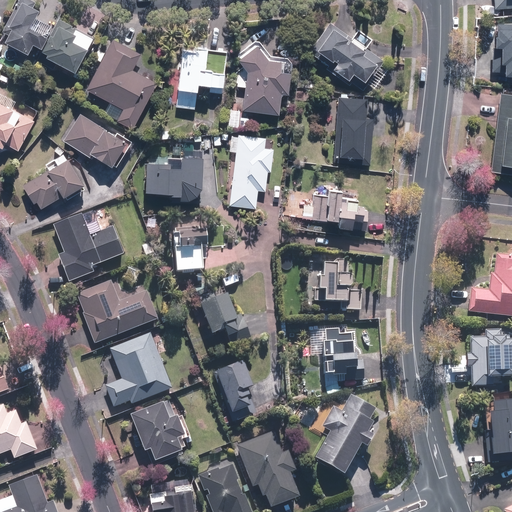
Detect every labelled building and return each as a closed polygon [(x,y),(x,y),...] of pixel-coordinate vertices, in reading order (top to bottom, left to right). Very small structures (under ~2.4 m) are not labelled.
[(40,41),(48,45),(58,25),(39,16),(43,8),(28,0),(20,0),(5,31),(13,35),(10,41),(34,53),(40,41)] [(511,0),(495,0),(496,10),(511,8),(511,0)] [(61,19),(58,25),(48,45),(46,49),(51,51),(49,55),(80,71),(97,37),(61,19)] [(368,79),(383,58),(368,47),(376,37),(362,26),(354,37),(332,21),(311,50),(320,57),(326,48),(341,59),(337,65),(353,77),(357,71),(368,79)] [(96,58),(102,62),(89,88),(113,100),(105,114),(135,129),(160,81),(134,67),(143,50),(116,36),(108,52),(101,48),(96,58)] [(510,73),(511,72),(511,37),(508,37),(507,59),(490,58),(489,82),(510,82),(510,73)] [(294,70),(285,69),(287,55),(273,54),(262,39),(257,39),(240,52),(241,56),(251,67),(248,108),(259,108),(259,110),(282,112),(283,90),(292,91),(294,70)] [(184,46),(180,105),(197,107),(199,87),(203,87),(204,81),(227,82),(229,49),(184,46)] [(0,91),(0,143),(7,147),(9,144),(22,150),(41,111),(30,106),(27,113),(17,107),(19,102),(0,91)] [(373,162),(375,116),(367,116),(368,97),(339,95),(336,160),(373,162)] [(511,98),(499,97),(489,175),(511,177),(511,98)] [(119,165),(135,139),(119,130),(118,132),(82,110),(64,139),(92,155),(94,151),(119,165)] [(239,152),(231,205),(257,209),(259,189),(266,190),(269,169),(273,169),(276,148),(265,147),(267,137),(233,132),(231,151),(239,152)] [(205,186),(206,186),(207,152),(186,151),(186,162),(175,161),(175,157),(152,156),(151,189),(185,190),(184,197),(191,197),(192,197),(193,197),(194,197),(194,196),(195,196),(196,196),(197,196),(197,195),(198,195),(199,194),(200,194),(200,193),(201,193),(201,192),(202,192),(202,191),(203,191),(203,190),(204,190),(204,189),(204,188),(205,188),(205,187),(205,186)] [(39,200),(43,206),(66,193),(67,195),(90,182),(74,154),(25,183),(36,202),(39,200)] [(328,216),(341,217),(340,226),(356,227),(357,216),(368,217),(369,204),(361,204),(362,195),(345,193),(345,187),(332,186),(331,194),(314,193),(313,208),(300,207),(299,219),(328,221),(328,216)] [(61,254),(71,280),(98,271),(95,264),(126,253),(115,224),(93,233),(85,212),(56,223),(67,252),(61,254)] [(178,230),(181,268),(209,266),(207,244),(213,243),(211,227),(178,230)] [(467,289),(464,313),(511,319),(511,257),(490,255),(485,291),(467,289)] [(343,307),(363,308),(364,289),(353,288),(354,284),(357,284),(358,270),(351,270),(351,261),(326,259),(325,287),(317,286),(316,299),(343,301),(343,307)] [(223,277),(226,286),(242,280),(239,272),(223,277)] [(77,293),(96,342),(161,317),(150,289),(122,300),(114,279),(77,293)] [(232,291),(205,301),(217,331),(230,325),(237,343),(253,336),(244,312),(241,313),(232,291)] [(342,326),(328,327),(330,373),(345,372),(346,379),(366,378),(366,364),(363,364),(362,350),(359,350),(359,338),(355,338),(355,331),(343,331),(342,326)] [(134,403),(175,386),(153,331),(112,348),(124,377),(107,384),(116,405),(133,398),(134,403)] [(488,381),(507,380),(505,337),(498,338),(497,331),(481,331),(481,338),(466,339),(466,355),(463,355),(464,368),(467,368),(468,389),(488,388),(488,381)] [(247,359),(215,371),(235,421),(259,412),(248,386),(257,382),(247,359)] [(0,391),(12,387),(3,364),(0,365),(0,391)] [(319,455),(348,471),(365,441),(371,444),(377,432),(372,429),(377,419),(373,417),(379,406),(353,392),(344,408),(336,404),(324,425),(333,429),(319,455)] [(170,397),(134,412),(155,464),(196,448),(181,412),(177,414),(170,397)] [(0,453),(14,448),(17,456),(40,448),(29,420),(24,422),(19,408),(10,412),(5,401),(0,403),(0,453)] [(486,457),(511,455),(511,431),(510,402),(487,404),(487,414),(483,414),(486,457)] [(276,428),(237,444),(254,485),(261,483),(265,492),(263,493),(268,507),(302,494),(293,470),(299,468),(291,448),(285,451),(276,428)] [(233,460),(200,474),(216,511),(213,511),(255,511),(256,511),(233,460)] [(0,511),(62,511),(57,498),(51,500),(40,473),(11,484),(20,505),(0,511)] [(198,511),(195,488),(155,494),(157,511),(198,511)]
